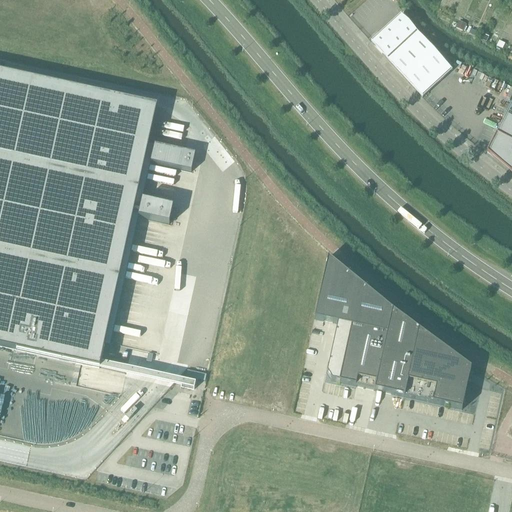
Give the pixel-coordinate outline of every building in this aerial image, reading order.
[(374,39),(371,42),(380,53),(387,60),(416,33),(400,16),(393,22),(389,26),(378,36),(374,39)] [(465,25),(459,22),(455,28),(462,31),(465,25)] [(416,33),(387,60),(400,74),(422,98),(433,88),(440,81),(448,75),(451,71),(416,33)] [(505,44),(499,41),(496,47),(502,50),(505,44)] [(157,107),(0,73),(0,347),(75,364),(80,365),(99,369),(101,363),(105,343),(110,344),(111,338),(113,329),(115,320),(117,311),(119,302),(121,293),(123,285),(125,276),(127,267),(129,258),(131,249),(132,241),(135,231),(137,222),(137,218),(170,225),(172,217),(173,208),(141,201),(142,196),(144,188),(146,178),(148,168),(149,164),(191,173),(193,164),(195,155),(148,145),(150,139),(151,131),(153,124),(157,107)] [(487,153),(503,167),(511,174),(511,103),(500,127),(487,153)] [(327,258),(314,320),(337,325),(326,374),(328,378),(331,382),(343,385),(359,388),(367,390),(374,392),(384,348),(392,311),(392,310),(327,258)] [(384,348),(374,392),(379,393),(387,394),(392,396),(400,397),(402,398),(403,398),(462,411),(466,393),(465,392),(467,381),(471,382),(470,380),(471,376),(472,374),(469,373),(470,369),(436,345),(437,344),(392,310),(392,311),(384,348)] [(206,375),(187,370),(185,378),(203,381),(205,382),(206,375)] [(182,381),(181,387),(194,390),(195,383),(182,381)] [(133,407),(124,416),(129,421),(137,411),(133,407)]
